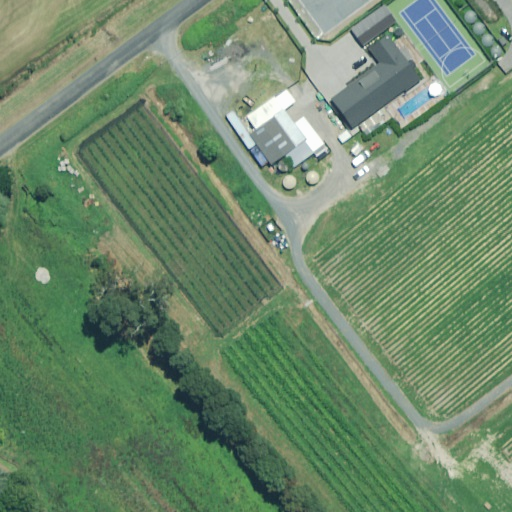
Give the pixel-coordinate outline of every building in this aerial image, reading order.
[(463,22),(465,23),(467,23),(470,23),(471,22),(473,20),(473,18),(473,16),(473,14),(471,12),(470,11),(467,11),(465,11),(463,12),(462,13),(461,15),(461,17),(461,19),(462,21),(463,22)] [(472,33),(474,34),(476,34),(478,34),(480,33),(481,31),(482,29),(482,27),(481,25),(480,23),(478,22),(476,21),(474,22),(472,23),(470,24),(469,26),(469,28),(469,30),(470,32),(472,33)] [(482,46),(484,47),(486,47),(488,47),(490,46),(491,44),(492,42),(492,40),(491,38),(490,36),(488,35),(486,34),(484,35),(482,36),(480,37),(479,39),(479,41),(479,43),(480,45),(482,46)] [(410,67),(399,51),(397,52),(387,38),(369,50),(380,66),(331,100),(351,129),(419,81),(410,67)] [(492,58),(493,59),(496,59),(498,59),(500,58),(501,56),(502,54),(502,52),(501,50),(499,48),(498,47),(496,47),(493,47),(492,48),(490,49),(489,51),(489,53),(489,55),(490,57),(492,58)] [(293,169),(299,165),(305,173),(312,168),(306,160),(315,154),(315,153),(284,110),(249,135),(271,166),(274,164),(282,174),(292,167),(293,169)]
